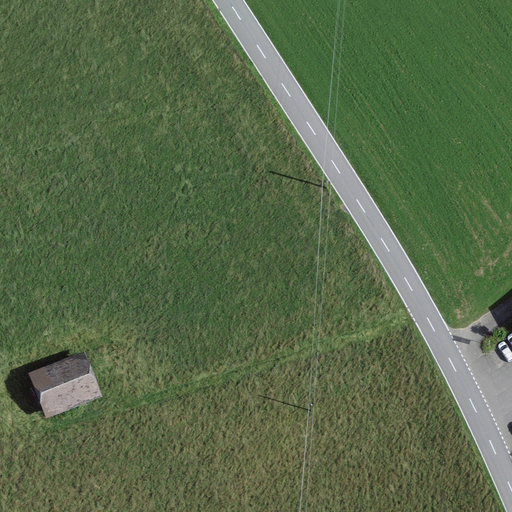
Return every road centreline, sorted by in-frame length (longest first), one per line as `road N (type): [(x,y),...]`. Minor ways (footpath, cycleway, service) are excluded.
road 1 (secondary): [(511,493),(443,346),(229,0)]
road 2 (track): [(72,419),(320,354),(420,307)]
